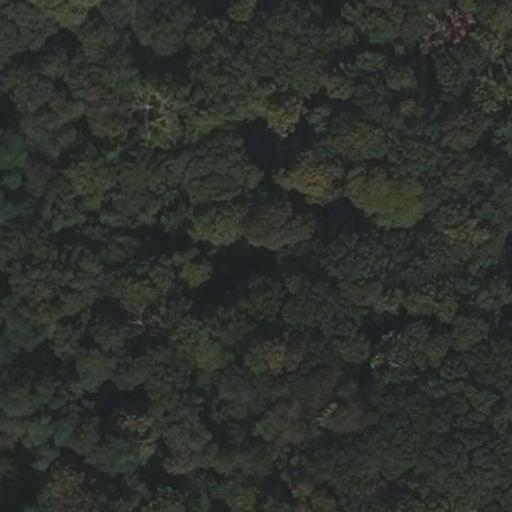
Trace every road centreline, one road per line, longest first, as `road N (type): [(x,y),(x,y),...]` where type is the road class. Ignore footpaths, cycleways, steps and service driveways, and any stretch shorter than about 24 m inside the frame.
road 1 (track): [(120,0),(102,166),(120,361)]
road 2 (track): [(124,511),(120,361)]
